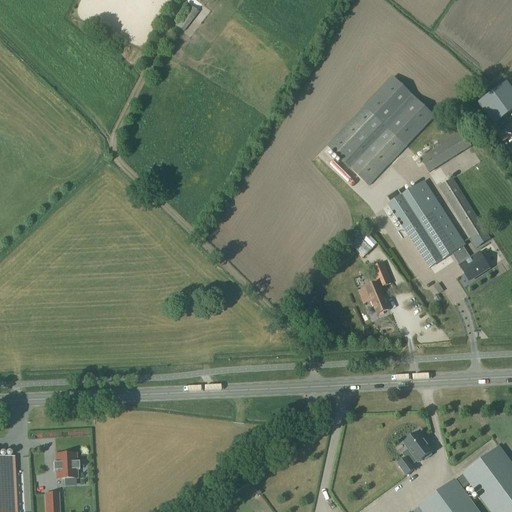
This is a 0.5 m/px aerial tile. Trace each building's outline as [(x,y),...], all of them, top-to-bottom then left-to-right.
[(184,33),(199,12),(191,6),(176,26),(184,33)] [(392,78),(326,147),(368,188),(434,118),(392,78)] [(511,96),(504,85),(478,101),(491,119),(511,104),(511,96)] [(436,141),(441,149),(422,161),(431,174),(473,148),(464,134),(462,135),(458,128),(436,141)] [(440,188),(473,242),(488,233),(454,180),(440,188)] [(398,190),(387,197),(391,203),(388,205),(429,268),(452,253),(453,255),(464,248),(467,246),(424,181),(402,196),(398,190)] [(350,246),(362,259),(377,245),(361,229),(356,234),(359,237),(350,246)] [(461,266),(460,266),(470,283),(491,270),(480,253),(471,259),(464,248),(453,255),(461,266)] [(338,259),(344,265),(355,255),(349,249),(338,259)] [(372,269),(378,283),(381,289),(382,289),(393,284),(385,264),(372,269)] [(378,283),(366,288),(378,317),(391,311),(382,289),(381,289),(378,283)] [(442,293),(438,285),(433,288),(438,296),(442,293)] [(175,312),(176,324),(193,323),(192,311),(175,312)] [(181,353),(201,354),(201,337),(194,337),(194,329),(182,329),(181,353)] [(416,435),(414,434),(408,438),(409,440),(403,444),(412,457),(407,461),(406,459),(398,465),(406,476),(414,471),(411,466),(417,462),(418,464),(424,459),(425,461),(431,456),(430,455),(432,453),(418,434),(416,435)] [(464,476),(454,483),(461,492),(470,485),(490,511),(511,511),(511,468),(498,449),(463,475),(464,476)] [(78,463),(76,463),(76,454),(54,455),(54,464),(52,464),(53,472),(55,472),(56,481),(77,480),(77,471),(79,471),(78,463)] [(0,458),(0,511),(14,511),(12,458),(0,458)] [(288,480),(292,485),(305,476),(296,463),(277,476),(282,484),(288,480)] [(454,482),(419,508),(420,508),(414,511),(475,511),(461,492),(454,483),(454,482)] [(45,495),(45,511),(58,511),(57,495),(45,495)] [(288,497),(284,500),(286,503),(280,508),(282,511),(284,511),(294,505),(288,497)]
